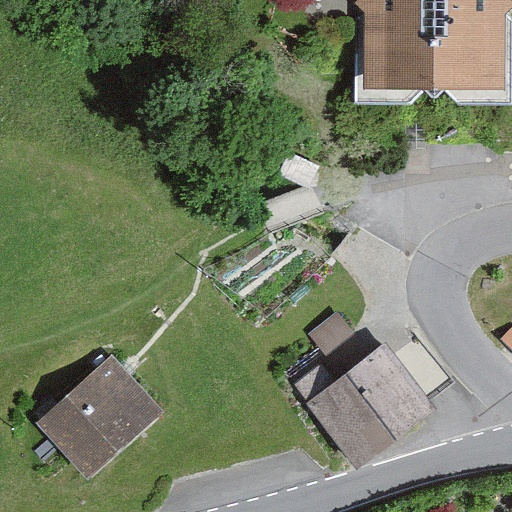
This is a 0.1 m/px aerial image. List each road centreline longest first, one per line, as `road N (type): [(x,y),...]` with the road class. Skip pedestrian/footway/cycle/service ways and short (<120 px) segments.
road 1 (track): [(454,249),(397,190),(318,197),(260,222),(96,320),(0,348)]
road 2 (tertiary): [(511,448),(281,511)]
road 3 (residential): [(511,401),(469,355),(440,299),(454,249),(511,232)]
